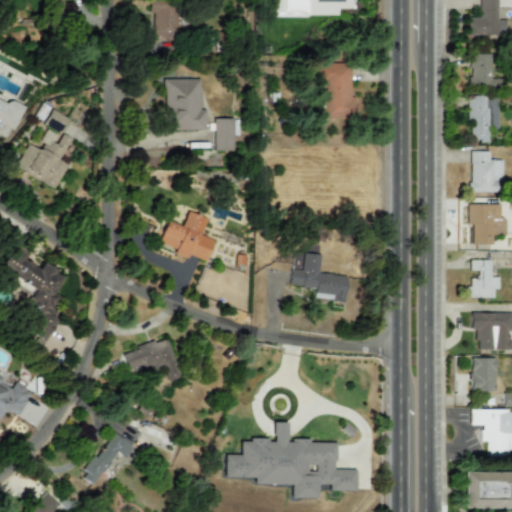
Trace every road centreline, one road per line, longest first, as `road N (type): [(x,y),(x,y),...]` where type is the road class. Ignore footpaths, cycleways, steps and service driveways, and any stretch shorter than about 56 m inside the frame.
road 1 (residential): [(0,479),(63,412),(105,319),(114,245),(112,0)]
road 2 (primary): [(400,0),(399,511)]
road 3 (residential): [(0,198),(113,270),(192,308),(291,337),(400,347)]
road 4 (primary): [(424,459),(425,71)]
